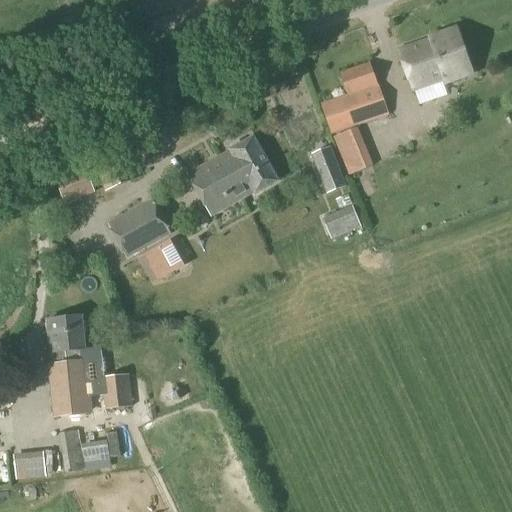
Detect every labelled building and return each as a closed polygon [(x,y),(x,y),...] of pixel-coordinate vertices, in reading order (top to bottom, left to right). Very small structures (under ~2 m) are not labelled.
[(445,85),(473,75),(456,29),(428,39),(429,41),(399,52),(413,94),(444,83),(445,85)] [(331,135),(388,116),(370,65),(340,75),(348,97),(322,106),(331,135)] [(173,103),(179,134),(203,130),(197,98),(173,103)] [(349,177),(373,168),(357,127),(333,138),(349,177)] [(278,183),(253,139),(242,145),(238,142),(230,147),(231,152),(230,152),(231,153),(189,177),(211,216),(253,193),(255,196),(278,183)] [(326,196),(346,188),(330,148),(310,155),(326,196)] [(107,190),(137,178),(126,153),(97,165),(107,190)] [(63,204),(93,194),(85,170),(55,181),(63,204)] [(126,261),(141,253),(171,236),(151,201),(107,225),(126,261)] [(330,241),(361,229),(353,208),(322,220),(330,241)] [(191,263),(176,235),(141,253),(140,254),(155,283),(191,263)] [(51,354),(84,351),(81,318),(47,322),(51,354)] [(57,416),(87,413),(82,365),(52,368),(57,416)] [(105,412),(132,409),(129,376),(101,379),(105,412)] [(65,475),(85,472),(78,432),(59,435),(65,475)] [(85,445),(87,459),(111,455),(109,441),(85,445)] [(0,491),(14,491),(12,449),(0,449),(0,491)] [(48,478),(47,452),(21,454),(22,479),(48,478)]
